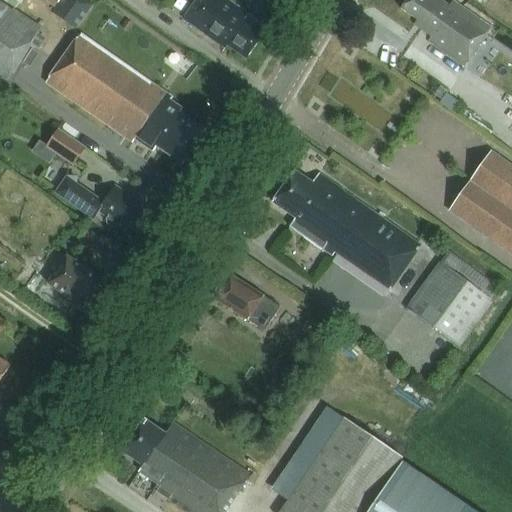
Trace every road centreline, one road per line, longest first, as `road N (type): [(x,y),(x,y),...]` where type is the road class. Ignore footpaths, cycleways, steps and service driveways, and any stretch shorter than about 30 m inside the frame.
road 1 (secondary): [(30,511),(333,0)]
road 2 (unknown): [(276,95),(509,264)]
road 3 (track): [(114,367),(0,287)]
